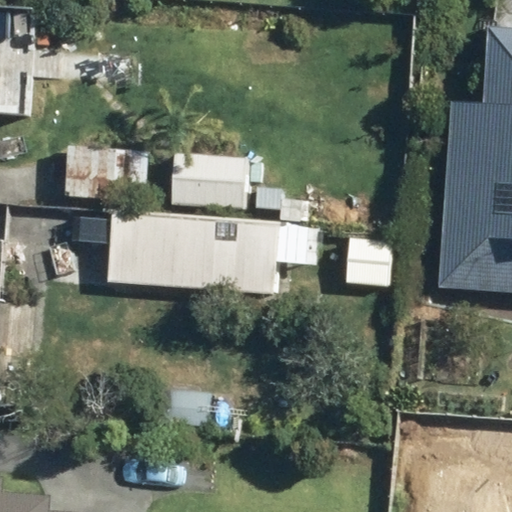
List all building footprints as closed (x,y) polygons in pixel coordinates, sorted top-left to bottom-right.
[(511,294),(511,24),(505,23),(496,106),(467,103),(449,289),(511,294)] [(75,198),(156,204),(159,155),(79,149),(75,198)] [(181,205),(254,211),(258,160),(186,154),(181,205)] [(264,209),(289,210),(290,190),(264,190),(264,209)] [(385,201),(358,200),(358,222),(384,223),(385,201)] [(333,232),(123,215),(117,283),(284,296),(287,264),(330,268),(333,232)] [(395,250),(354,248),(351,292),(392,295),(395,250)] [(145,390),(143,427),(207,429),(209,393),(145,390)] [(511,511),(511,461),(444,459),(441,511),(511,511)] [(0,511),(61,511),(47,511),(49,496),(1,493),(3,479),(0,478),(0,511)]
